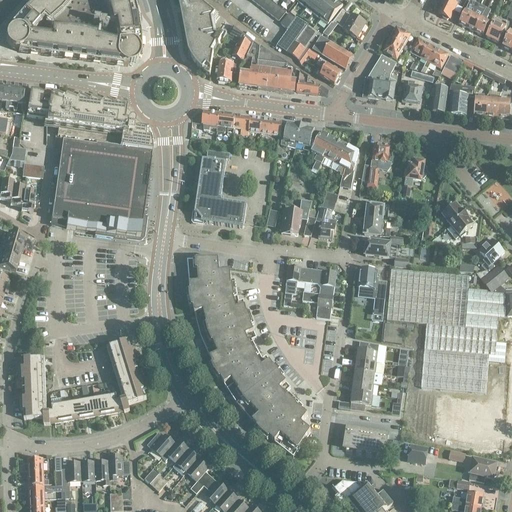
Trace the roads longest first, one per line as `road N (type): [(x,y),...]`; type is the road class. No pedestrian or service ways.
road 1 (residential): [(370,121),(343,258),(271,251)]
road 2 (tertiary): [(159,238),(153,319),(184,401)]
road 3 (residential): [(329,398),(290,357),(270,317),(271,251)]
road 4 (residential): [(5,392),(40,234)]
road 5 (tertiary): [(192,396),(166,331),(166,240)]
road 6 (tertiary): [(184,401),(287,501)]
road 7 (tertiary): [(293,495),(224,436),(192,396)]
road 8 (tertiary): [(166,240),(175,116)]
road 9 (residential): [(7,450),(76,448),(129,434)]
road 10 (tertiary): [(157,118),(165,152),(159,238)]
